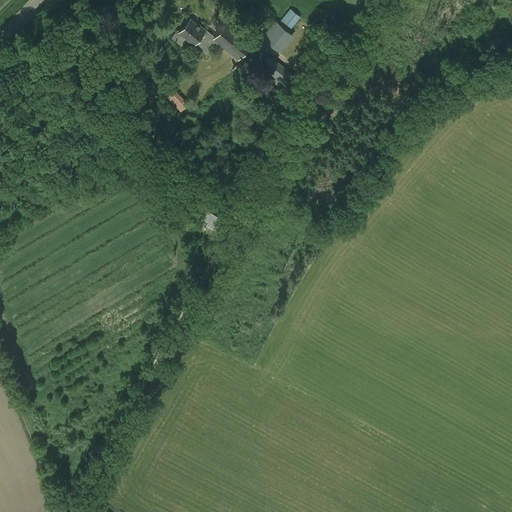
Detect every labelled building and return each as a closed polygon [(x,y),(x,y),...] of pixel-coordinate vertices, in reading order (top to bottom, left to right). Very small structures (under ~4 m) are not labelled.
[(290,9),(279,23),(275,20),(261,37),(281,53),(295,35),(289,31),(300,17),(290,9)] [(206,53),(215,41),(216,41),(213,39),(205,32),(206,30),(198,24),(198,25),(190,19),(180,32),(178,30),(172,38),(180,44),(186,37),(194,44),(194,43),(206,53)] [(228,20),(213,39),(216,41),(215,41),(238,60),(253,42),(228,20)] [(282,89),(294,75),(269,55),(257,69),(282,89)] [(282,105),(287,97),(271,86),(266,94),(282,105)] [(180,111),(188,105),(175,91),(168,97),(180,111)] [(314,128),(329,104),(320,98),(305,123),(314,128)] [(161,143),(146,131),(134,145),(149,158),(161,143)] [(211,214),(205,224),(216,230),(221,222),(216,219),(217,218),(211,214)]
